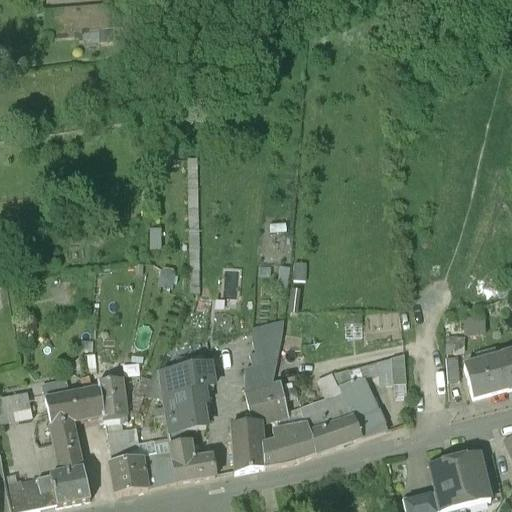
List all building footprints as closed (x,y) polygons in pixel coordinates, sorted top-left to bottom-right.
[(122,24),(123,35),(146,33),(145,0),(110,0),(43,5),(44,30),(122,24)] [(252,369),(244,371),(245,394),(247,405),(254,403),(252,390),(271,385),(282,335),(252,342),(255,355),(248,356),(252,369)] [(501,356),(464,366),(472,397),(505,388),(506,390),(511,388),(511,350),(500,354),(501,356)] [(403,354),(389,358),(391,384),(405,383),(403,354)] [(158,374),(167,434),(186,431),(206,428),(202,405),(206,404),(204,388),(213,387),(210,365),(158,374)] [(84,393),(92,391),(89,377),(81,379),(84,393)] [(134,397),(131,415),(135,417),(145,393),(149,380),(141,378),(140,383),(137,382),(132,396),(134,397)] [(384,430),(382,426),(383,424),(377,410),(375,410),(361,379),(346,384),(338,388),(351,418),(360,439),(384,430)] [(45,400),(69,395),(66,381),(42,386),(45,400)] [(121,381),(97,384),(98,390),(98,394),(102,418),(103,426),(127,425),(121,381)] [(250,424),(259,423),(259,425),(288,415),(285,394),(282,395),(281,383),(271,385),(252,390),(254,403),(247,405),(250,424)] [(74,423),(97,419),(93,395),(92,391),(84,393),(69,395),(45,400),(51,427),(74,423)] [(97,419),(102,418),(98,394),(93,395),(97,419)] [(27,396),(13,399),(18,423),(32,421),(27,396)] [(0,401),(0,426),(18,423),(13,399),(0,401)] [(315,455),(360,439),(351,418),(308,433),(315,455)] [(315,455),(308,433),(306,425),(298,426),(296,421),(284,423),(286,431),(288,443),(277,445),(273,446),(276,467),(291,463),(315,455)] [(74,423),(51,427),(61,475),(83,470),(74,423)] [(264,469),(262,447),(259,425),(259,423),(250,424),(230,426),(235,473),(264,469)] [(106,435),(110,463),(133,460),(129,431),(106,435)] [(176,483),(214,476),(211,458),(192,461),(186,431),(167,434),(170,448),(173,465),(176,483)] [(288,443),(286,431),(275,433),(277,445),(288,443)] [(276,467),(273,446),(262,447),(264,469),(276,467)] [(464,454),(453,457),(465,504),(490,498),(478,447),(463,451),(464,454)] [(442,456),(428,460),(434,487),(440,510),(465,504),(453,457),(443,459),(442,456)] [(115,497),(147,491),(142,460),(109,465),(115,497)] [(160,488),(176,483),(173,465),(157,468),(160,488)] [(83,470),(61,475),(50,477),(57,508),(89,502),(83,470)] [(57,508),(50,477),(36,481),(40,511),(57,508)] [(23,511),(36,511),(40,511),(36,481),(17,485),(23,511)] [(23,511),(17,485),(5,488),(10,511),(23,511)] [(431,511),(440,510),(434,487),(423,490),(427,511),(431,511)]
